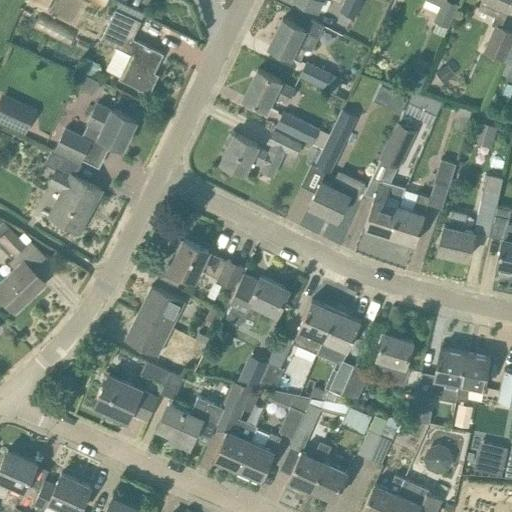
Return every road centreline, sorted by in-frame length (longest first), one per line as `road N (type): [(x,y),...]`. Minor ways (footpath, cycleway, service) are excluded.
road 1 (residential): [(511,309),(348,267),(160,176)]
road 2 (residential): [(254,511),(42,417),(8,394)]
road 3 (residential): [(8,394),(96,308),(160,176)]
road 4 (residential): [(160,176),(244,0)]
